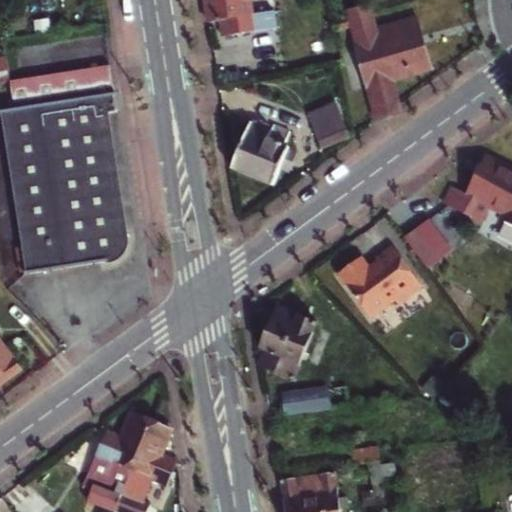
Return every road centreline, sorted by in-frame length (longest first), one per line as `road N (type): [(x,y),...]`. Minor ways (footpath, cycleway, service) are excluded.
road 1 (residential): [(511,71),(202,299)]
road 2 (tertiary): [(155,0),(202,299)]
road 3 (residential): [(202,299),(0,447)]
road 4 (tertiary): [(202,299),(236,511)]
